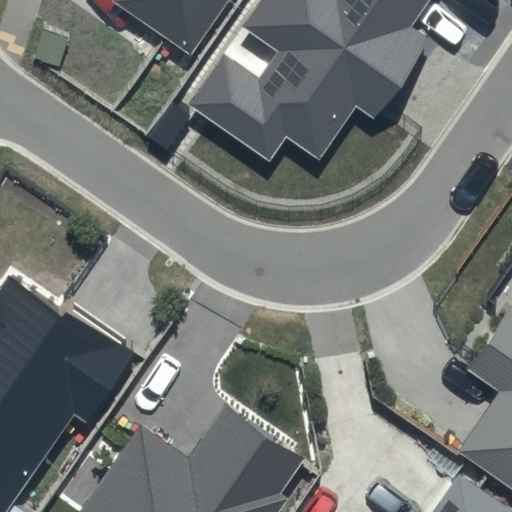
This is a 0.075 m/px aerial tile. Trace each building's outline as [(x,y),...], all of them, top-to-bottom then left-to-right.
[(113,0),(112,2),(190,56),(228,0),(113,0)] [(432,0),(256,0),(238,28),(273,52),(257,76),(223,53),(189,103),(268,157),(282,135),(317,158),(355,103),(372,114),(427,35),(414,27),(432,0)] [(134,359),(11,275),(0,290),(0,511),(5,511),(74,412),(89,422),(134,359)] [(511,309),(508,307),(466,370),(497,391),(455,454),(511,492),(511,309)] [(305,458),(225,403),(189,456),(140,422),(78,511),(276,511),(286,499),(280,495),(305,458)] [(510,511),(458,477),(434,511),(510,511)]
